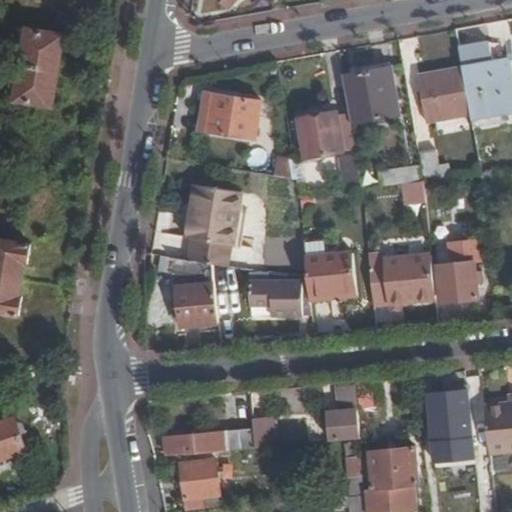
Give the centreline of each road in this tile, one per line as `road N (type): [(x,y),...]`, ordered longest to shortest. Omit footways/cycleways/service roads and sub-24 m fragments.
road 1 (residential): [(109,380),(511,340)]
road 2 (secondary): [(154,47),(111,281),(109,380)]
road 3 (residential): [(481,0),(181,53),(154,47)]
